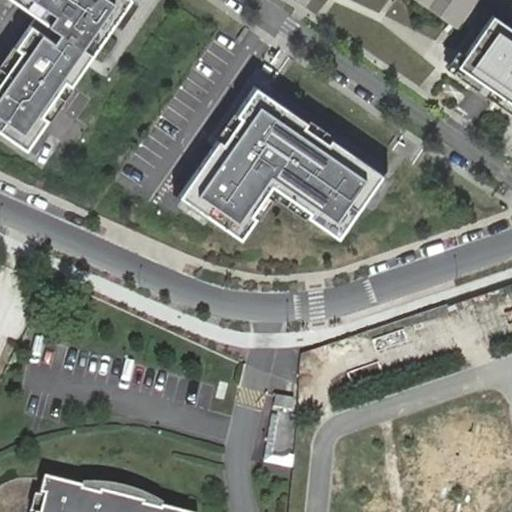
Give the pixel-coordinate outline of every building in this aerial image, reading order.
[(36,12),(0,64),(0,127),(26,145),(126,0),(19,0),(27,5),(36,12)] [(511,24),(493,11),(465,51),(457,62),(490,84),(511,99),(511,24)] [(457,62),(465,51),(458,46),(445,64),(485,92),(511,110),(511,99),(490,84),(457,62)] [(254,83),(179,192),(240,235),(272,189),(338,234),(382,171),(254,83)] [(56,133),(72,142),(82,125),(65,116),(56,133)] [(189,511),(39,473),(28,511),(189,511)]
